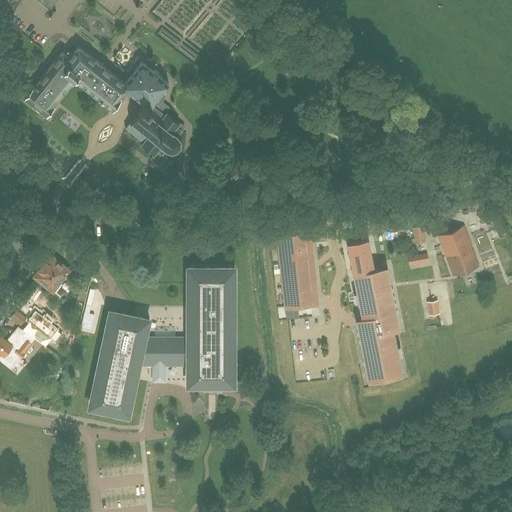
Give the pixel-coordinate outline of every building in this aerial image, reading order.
[(38,0),(50,8),(50,9),(57,0),(38,0)] [(67,50),(65,53),(62,50),(33,87),(32,87),(24,97),(47,115),(55,105),(54,104),(75,79),(113,109),(128,90),(144,103),(125,127),(143,141),(141,144),(154,154),(151,158),(154,161),(154,162),(164,169),(171,160),(163,154),(167,149),(171,151),(177,149),(180,145),(180,140),(177,135),(184,126),(166,112),(164,115),(156,108),(165,96),(161,93),(168,83),(141,62),(124,83),(78,46),(71,54),(67,50)] [(498,213),(491,215),(499,234),(505,232),(498,213)] [(438,235),(453,275),(478,265),(471,247),(472,247),(464,225),(438,235)] [(416,244),(426,242),(423,226),(413,227),(415,237),(416,244)] [(283,236),(277,236),(285,307),(317,303),(316,293),(314,293),(314,288),(315,288),(311,248),(309,248),(309,244),(310,243),(309,233),(293,234),(293,233),(282,234),(283,236)] [(348,243),(365,328),(359,330),(369,380),(370,379),(369,374),(375,373),(376,378),(383,377),(383,376),(377,377),(376,373),(385,371),(386,376),(401,373),(392,329),(398,328),(386,267),(385,267),(386,272),(379,273),(378,268),(372,270),(366,238),(361,239),(362,241),(348,243)] [(427,253),(417,254),(419,262),(428,261),(427,253)] [(69,269),(51,255),(35,275),(52,290),(69,269)] [(91,395),(90,403),(111,407),(115,408),(114,412),(121,414),(123,403),(130,405),(131,405),(136,379),(140,362),(141,362),(144,362),(152,362),(155,362),(155,363),(154,363),(154,372),(155,372),(155,373),(154,373),(154,374),(155,374),(163,374),(164,374),(164,373),(164,372),(164,363),(164,362),(166,362),(175,362),(178,362),(186,362),(187,362),(187,367),(188,367),(188,363),(192,363),(192,385),(200,385),(200,386),(207,386),(207,385),(208,385),(208,381),(213,381),(213,385),(217,385),(217,386),(216,386),(216,387),(218,387),(219,387),(221,388),(222,388),(223,388),(225,387),(226,387),(228,387),(228,386),(227,386),(227,385),(230,385),(230,383),(229,383),(229,377),(230,377),(229,377),(229,371),(230,371),(230,363),(229,363),(229,356),(234,356),(234,355),(235,355),(235,348),(234,348),(235,340),(235,333),(234,333),(234,325),(235,325),(235,318),(234,318),(234,310),(235,310),(235,303),(234,303),(234,295),(229,295),(229,288),(230,288),(230,266),(222,266),(222,265),(215,265),(215,266),(213,266),(213,270),(208,270),(208,266),(207,266),(207,265),(200,265),(200,266),(192,266),(192,288),(188,288),(188,284),(187,284),(187,289),(187,296),(187,304),(187,311),(187,319),(187,326),(187,338),(186,338),(178,338),(175,338),(166,338),(164,338),(155,338),(152,338),(145,338),(147,327),(148,321),(149,321),(149,318),(135,315),(134,319),(129,318),(109,313),(107,321),(106,321),(103,336),(104,337),(101,350),(100,350),(97,366),(98,366),(95,380),(94,380),(91,395)] [(100,292),(108,288),(100,274),(96,277),(100,283),(96,286),(100,292)] [(77,298),(86,299),(87,290),(79,289),(77,298)] [(429,301),(426,301),(428,315),(438,314),(440,313),(438,299),(429,301)] [(37,329),(35,332),(42,338),(45,334),(46,335),(53,325),(45,320),(47,317),(46,317),(39,312),(38,311),(37,314),(29,308),(22,318),(37,329)] [(25,338),(18,346),(13,343),(12,344),(8,341),(12,336),(3,329),(0,333),(0,352),(3,355),(4,355),(8,358),(13,351),(20,357),(32,343),(25,338)] [(58,380),(60,375),(53,372),(50,377),(58,380)]
